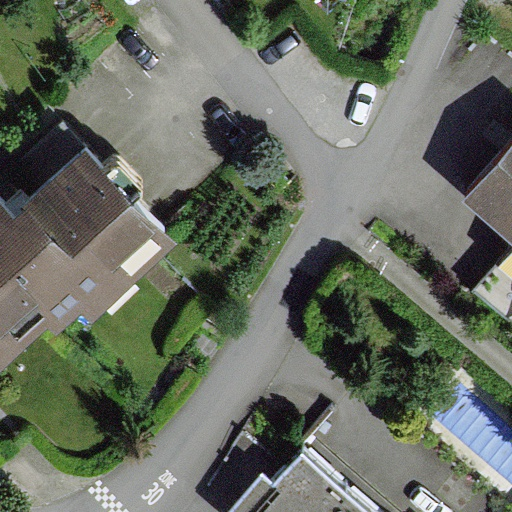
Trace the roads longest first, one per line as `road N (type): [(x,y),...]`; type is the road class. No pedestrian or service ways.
road 1 (residential): [(357,197),(172,465),(128,511)]
road 2 (residential): [(174,0),(218,59),(357,197)]
road 3 (residential): [(455,0),(357,197)]
